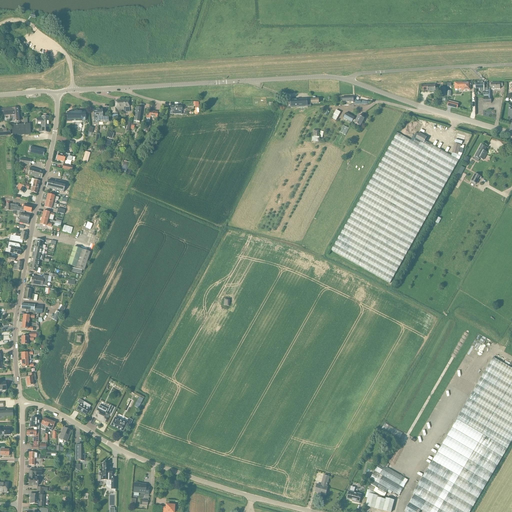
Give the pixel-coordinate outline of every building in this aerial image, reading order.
[(457,87),(459,87),(462,87),(462,91),(470,90),(470,85),(471,85),(471,82),(456,83),(457,87)] [(118,117),(118,113),(118,112),(124,112),(124,107),(129,107),(129,101),(115,101),(115,108),(111,108),(111,117),(118,117)] [(182,107),(182,106),(170,105),(170,109),(168,109),(167,114),(181,115),(182,110),(183,110),(184,109),(184,108),(183,107),(182,107)] [(142,108),(136,107),(134,121),(140,122),(142,108)] [(4,116),(9,116),(10,122),(15,122),(16,122),(16,121),(19,121),(18,108),(0,109),(0,114),(3,114),(4,116)] [(67,122),(85,121),(85,109),(71,110),(71,112),(67,112),(67,122)] [(98,120),(99,123),(105,122),(109,122),(109,116),(105,116),(105,110),(102,110),(102,109),(98,109),(98,120)] [(341,113),(336,110),(332,118),(336,121),(341,113)] [(146,123),(143,130),(148,132),(149,128),(150,127),(150,124),(149,124),(150,120),(150,117),(157,118),(158,112),(150,111),(149,115),(147,115),(146,119),(145,122),(146,123)] [(361,126),(363,123),(362,123),(364,119),(359,116),(356,121),(354,119),(354,118),(346,113),(343,118),(352,123),(352,122),(355,123),(354,123),(360,127),(360,126),(361,126)] [(38,133),(41,133),(49,133),(49,117),(42,117),(42,118),(36,118),(36,125),(38,125),(38,133)] [(30,135),(30,133),(30,124),(28,124),(27,118),(23,118),(24,124),(12,125),(12,136),(30,135)] [(343,126),(340,132),(345,135),(349,129),(343,126)] [(395,137),(330,250),(390,284),(438,198),(449,178),(456,165),(459,160),(451,156),(425,141),(427,137),(419,133),(413,142),(397,133),(395,137)] [(452,153),(451,156),(459,160),(462,154),(463,149),(460,148),(460,145),(455,143),(452,153)] [(481,145),(475,156),(483,161),(487,153),(484,151),(486,147),(481,145)] [(32,147),(30,153),(42,156),(44,150),(38,148),(32,147)] [(58,154),(56,160),(64,162),(65,158),(67,159),(67,160),(72,161),(73,157),(70,156),(70,154),(66,154),(66,155),(62,154),(62,155),(58,154)] [(455,175),(459,178),(465,168),(460,165),(455,175)] [(41,179),(43,172),(30,168),(28,175),(41,179)] [(476,184),(481,177),(475,174),(471,181),(476,184)] [(31,192),(32,192),(37,194),(40,182),(32,179),(30,184),(32,184),(31,187),(32,187),(31,192)] [(48,180),(46,188),(63,192),(66,182),(56,180),(55,182),(48,180)] [(21,185),(18,191),(23,194),(26,189),(28,189),(29,185),(25,184),(24,187),(21,185)] [(48,195),(46,201),(53,203),(53,200),(57,201),(58,198),(48,195)] [(44,207),(49,209),(55,210),(57,204),(53,203),(46,201),(44,207)] [(6,211),(13,211),(13,210),(20,212),(24,213),(25,211),(31,213),(32,206),(25,205),(24,205),(23,205),(23,207),(22,207),(21,208),(17,207),(18,206),(13,204),(6,204),(6,211)] [(43,211),(42,218),(48,219),(49,216),(54,217),(54,214),(49,213),(50,213),(43,211)] [(19,223),(23,224),(27,225),(30,216),(20,213),(19,218),(20,218),(19,223)] [(40,225),(45,226),(46,226),(51,227),(52,224),(47,223),(48,219),(42,218),(40,225)] [(10,241),(17,242),(22,243),(23,241),(25,241),(27,233),(21,232),(20,237),(17,236),(17,237),(11,235),(10,241)] [(67,236),(61,258),(69,260),(67,265),(84,270),(94,241),(79,237),(79,239),(67,236)] [(35,240),(33,252),(44,255),(45,246),(42,245),(43,242),(35,240)] [(10,253),(15,254),(20,255),(21,249),(18,248),(19,245),(9,243),(8,249),(11,249),(10,253)] [(33,252),(31,259),(39,260),(40,256),(43,256),(44,255),(33,252)] [(12,270),(16,270),(21,271),(22,262),(17,261),(17,264),(13,264),(12,270)] [(31,284),(36,285),(42,286),(42,285),(47,286),(48,276),(43,275),(43,278),(32,277),(31,284)] [(23,299),(28,300),(29,300),(33,300),(37,301),(37,295),(30,294),(31,289),(31,287),(26,286),(26,289),(25,288),(23,299)] [(21,309),(25,310),(25,312),(42,314),(43,307),(22,304),(21,309)] [(56,311),(52,320),(56,322),(60,314),(60,313),(57,312),(56,311)] [(28,323),(22,322),(21,329),(28,329),(28,330),(35,331),(35,328),(28,327),(28,323)] [(21,345),(26,345),(27,345),(27,340),(33,340),(33,338),(36,338),(36,333),(29,333),(29,337),(21,337),(21,345)] [(21,353),(22,360),(28,360),(31,359),(31,355),(33,355),(32,352),(27,352),(27,353),(21,353)] [(424,511),(469,511),(511,440),(511,368),(493,358),(413,494),(414,495),(405,511),(419,511),(421,510),(424,511)] [(79,405),(77,409),(85,415),(88,410),(89,410),(88,409),(91,406),(84,402),(82,406),(80,404),(79,405)] [(97,408),(93,416),(105,423),(110,415),(105,413),(107,410),(99,406),(98,409),(97,408)] [(0,418),(13,418),(12,410),(4,410),(4,408),(0,408),(0,418)] [(30,428),(35,428),(36,428),(36,426),(40,426),(39,419),(37,419),(37,418),(31,418),(31,424),(30,424),(30,428)] [(41,425),(42,425),(41,429),(43,430),(45,430),(47,427),(49,420),(43,418),(41,425)] [(115,418),(111,425),(123,431),(125,426),(129,428),(132,421),(129,419),(126,424),(115,418)] [(55,423),(49,420),(47,427),(52,429),(55,423)] [(398,440),(403,433),(386,422),(381,430),(398,440)] [(0,435),(1,435),(5,435),(10,435),(9,428),(1,429),(1,427),(0,426),(0,435)] [(59,439),(66,442),(71,431),(63,428),(59,439)] [(36,431),(32,430),(27,430),(26,436),(35,436),(35,438),(38,438),(39,431),(36,431)] [(84,461),(84,445),(80,444),(80,445),(76,445),(76,446),(76,461),(84,461)] [(99,470),(99,474),(99,475),(102,475),(102,480),(106,480),(106,481),(111,481),(111,476),(112,476),(112,470),(109,470),(109,464),(107,464),(106,464),(105,463),(104,462),(103,463),(103,470),(99,470)] [(368,494),(367,498),(369,498),(367,507),(386,511),(392,511),(395,501),(388,500),(388,501),(379,499),(379,498),(378,498),(379,495),(386,498),(390,491),(400,497),(409,481),(380,464),(371,480),(374,482),(369,489),(368,494)] [(29,486),(34,486),(37,486),(38,478),(35,478),(35,475),(41,475),(41,470),(30,469),(29,486)] [(317,485),(316,487),(315,492),(325,495),(327,488),(326,488),(329,478),(323,476),(321,486),(317,485)] [(134,483),(134,488),(133,493),(145,494),(145,495),(148,495),(149,488),(146,488),(146,485),(139,484),(134,483)] [(348,494),(347,499),(356,501),(356,502),(359,503),(360,498),(361,496),(354,494),(355,488),(351,486),(349,493),(349,492),(348,494)] [(39,495),(35,495),(31,495),(30,504),(38,504),(39,495)]
